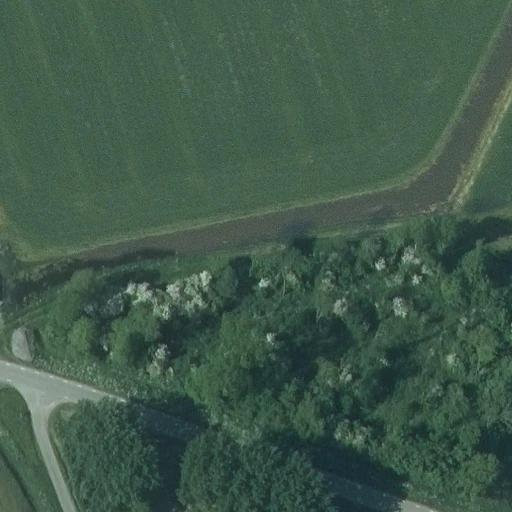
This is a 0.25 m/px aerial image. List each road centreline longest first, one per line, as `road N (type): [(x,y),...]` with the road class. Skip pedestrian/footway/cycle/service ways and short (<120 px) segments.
road 1 (tertiary): [(408,511),(35,383)]
road 2 (unclassified): [(68,511),(44,446),(35,383)]
